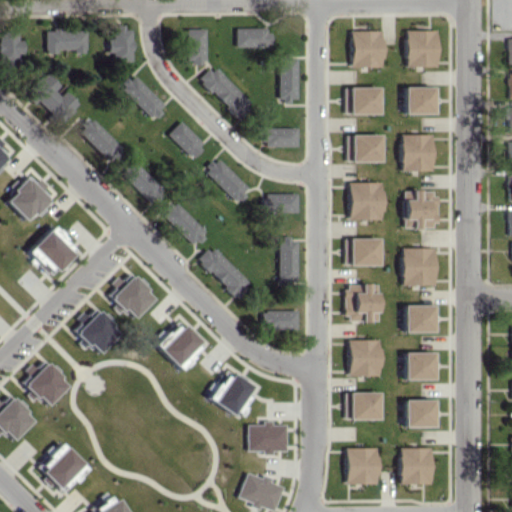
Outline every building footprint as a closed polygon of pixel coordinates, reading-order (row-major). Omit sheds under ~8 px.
[(128,60),(129,26),(110,25),(110,38),(106,38),(105,60),(128,60)] [(41,28),(42,53),(53,52),(53,49),(71,48),(71,52),(82,52),(82,27),(41,28)] [(201,27),(182,28),(182,62),(201,62),(201,27)] [(232,46),(267,45),(267,27),(231,27),(232,46)] [(346,65),(377,66),(377,29),(346,29),(346,65)] [(431,29),(400,29),(400,65),(431,65),(431,29)] [(14,31),(0,30),(0,61),(15,62),(15,53),(19,53),(20,39),(14,39),(14,31)] [(292,54),(274,54),(274,99),(293,99),(292,54)] [(194,78),(232,116),(246,102),(207,64),(194,78)] [(56,84),(42,71),(24,90),(32,97),(31,97),(49,113),(54,107),(63,116),(74,104),(54,87),(56,84)] [(149,118),(162,105),(128,73),(115,86),(149,118)] [(432,86),(399,85),(398,112),(431,112),(432,86)] [(373,113),(373,86),(340,86),(340,113),(373,113)] [(73,130),(106,161),(119,148),(86,117),(73,130)] [(163,133),(186,155),(199,142),(176,120),(163,133)] [(293,126),(259,127),(259,145),(293,145),(293,126)] [(375,133),(342,134),(342,161),(375,160),(375,133)] [(426,133),(395,133),(396,170),(426,169),(426,133)] [(199,170),(232,201),(245,187),(212,157),(199,170)] [(118,173),(149,204),(162,192),(131,160),(118,173)] [(0,199),(22,220),(45,197),(23,176),(0,199)] [(377,181),(344,181),(345,218),(378,218),(377,181)] [(431,189),(398,190),(399,227),(431,227),(431,189)] [(293,211),(293,192),(262,192),(261,211),(293,211)] [(157,212),(189,245),(202,233),(170,199),(157,212)] [(27,246),(53,270),(68,253),(42,230),(27,246)] [(274,280),(292,281),(293,237),(275,237),(274,280)] [(374,264),(374,237),(340,237),(340,264),(374,264)] [(244,282),(208,245),(194,259),(230,296),(244,282)] [(429,246),(396,247),(396,284),(429,283),(429,246)] [(150,297),(129,274),(120,282),(114,275),(107,282),(113,289),(106,295),(127,318),(150,297)] [(341,320),(374,320),(374,292),(365,292),(365,283),(341,283),(341,320)] [(431,304),(398,304),(399,331),(432,330),(431,304)] [(94,352),(115,330),(91,307),(80,319),(81,320),(71,331),(94,352)] [(293,310),(258,309),(258,327),(293,328),(293,310)] [(170,365),(195,339),(177,323),(153,347),(170,365)] [(343,339),(344,375),(375,374),(374,338),(343,339)] [(399,378),(432,378),(431,351),(398,352),(399,378)] [(27,376),(18,387),(30,398),(33,395),(43,404),(63,383),(41,362),(34,370),(27,363),(21,370),(27,376)] [(228,414),(246,384),(226,372),(208,402),(228,414)] [(373,418),(374,391),(341,391),(340,418),(373,418)] [(19,411),(23,407),(9,394),(0,402),(0,432),(8,440),(28,419),(19,411)] [(398,425),(431,426),(432,399),(399,399),(398,425)] [(243,423),(243,449),(259,450),(259,453),(268,453),(268,449),(281,449),(281,423),(268,423),(268,419),(259,419),(259,424),(243,423)] [(53,487),(78,463),(62,446),(37,470),(53,487)] [(372,447),(342,446),(341,482),(372,483),(372,447)] [(425,446),(394,447),(394,482),(425,482),(425,446)] [(232,497),(268,510),(278,485),(266,481),(266,479),(242,470),(232,497)] [(121,511),(113,498),(90,511),(121,511)]
